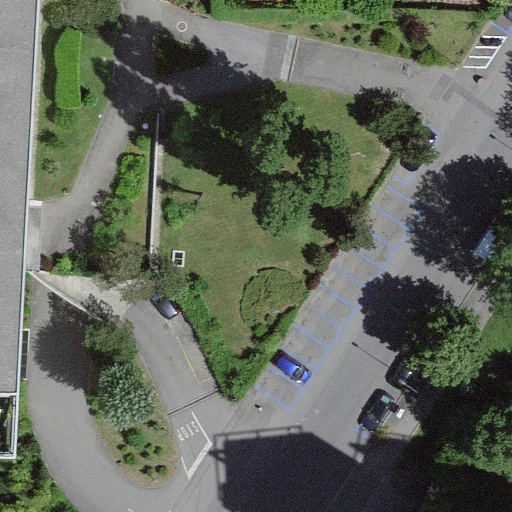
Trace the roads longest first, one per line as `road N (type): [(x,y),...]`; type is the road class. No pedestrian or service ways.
road 1 (residential): [(500,119),(244,511)]
road 2 (residential): [(500,119),(282,62)]
road 3 (residential): [(135,102),(82,228),(53,231)]
road 4 (residential): [(135,102),(282,62)]
road 5 (residential): [(282,62),(145,17)]
